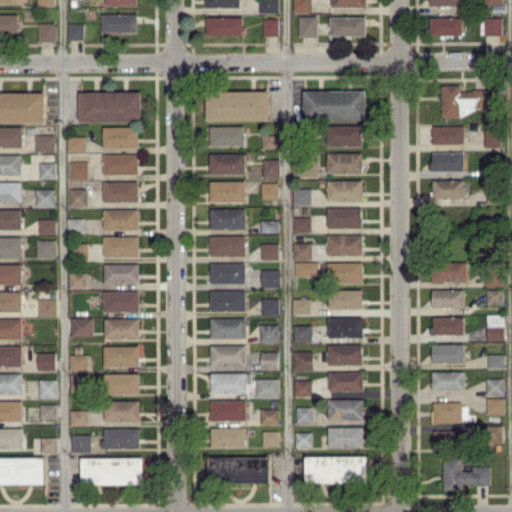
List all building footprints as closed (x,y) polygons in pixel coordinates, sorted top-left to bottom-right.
[(259,0),(260,12),(279,12),(278,0),(259,0)] [(311,11),(310,0),(293,0),(294,12),(311,11)] [(102,31),(138,31),(138,14),(102,13),(102,31)] [(18,14),(0,14),(0,33),(19,33),(18,14)] [(318,16),(299,15),(298,35),(317,36),(318,16)] [(207,34),(242,34),(242,16),(206,17),(207,34)] [(365,16),(329,16),(329,35),(365,35),(365,16)] [(430,17),(430,35),(462,34),(462,17),(430,17)] [(484,34),(501,35),(501,17),(484,17),(484,34)] [(278,18),(263,18),(264,35),(278,35),(278,18)] [(39,23),(39,41),(57,40),(57,23),(39,23)] [(69,39),(84,39),(84,23),(69,23),(69,39)] [(489,89),(460,89),(460,84),(442,85),(442,113),(489,112),(489,89)] [(366,89),(303,90),(304,119),(366,118),(366,89)] [(142,90),(79,91),(80,121),(142,121),(142,90)] [(269,90),(206,90),(207,120),(269,120),(269,90)] [(0,92),(0,121),(46,121),(45,91),(0,92)] [(362,124),(327,125),(327,146),(362,145),(362,124)] [(210,144),(244,144),(244,125),(211,125),(210,144)] [(464,143),(463,125),(432,126),(432,143),(464,143)] [(0,126),(0,146),(23,146),(23,126),(0,126)] [(104,147),(139,146),(138,126),(103,126),(104,147)] [(485,146),(502,145),(501,129),(484,130),(485,146)] [(36,134),(36,151),(56,151),(56,134),(36,134)] [(279,134),(262,135),(262,149),(279,149),(279,134)] [(69,151),(86,151),(86,136),(68,136),(69,151)] [(464,151),(431,151),(431,170),(464,170),(464,151)] [(245,152),(210,152),(210,172),(245,172),(245,152)] [(327,152),(328,172),(363,172),(362,152),(327,152)] [(21,153),(0,153),(0,173),(21,174),(21,153)] [(139,154),(104,153),(104,173),(138,174),(139,154)] [(280,159),(264,158),(263,176),(279,176),(280,159)] [(57,162),(41,161),(40,177),(56,178),(57,162)] [(88,161),(70,161),(70,179),(89,179),(88,161)] [(318,175),(318,161),(294,162),(294,176),(318,175)] [(327,179),(327,200),(363,200),(363,179),(327,179)] [(463,196),(463,179),(433,179),(433,196),(463,196)] [(22,181),(0,180),(0,201),(22,202),(22,181)] [(246,180),(210,180),(211,201),(246,200),(246,180)] [(139,201),(139,181),(104,181),(104,201),(139,201)] [(278,182),(261,182),(262,198),(278,198),(278,182)] [(311,188),(294,187),(293,204),(311,204),(311,188)] [(36,205),(56,206),(56,188),(36,188),(36,205)] [(70,188),(70,206),(88,206),(87,188),(70,188)] [(245,207),(211,208),(211,228),(246,227),(245,207)] [(362,207),(328,207),(328,227),(362,227),(362,207)] [(0,228),(22,229),(22,209),(0,208),(0,228)] [(139,208),(104,209),(104,229),(139,228),(139,208)] [(293,217),(294,232),(312,231),(311,216),(293,217)] [(68,232),(86,232),(85,217),(68,218),(68,232)] [(56,218),(40,218),(39,233),(56,233),(56,218)] [(279,219),(261,220),(261,231),(279,231),(279,219)] [(363,234),(328,234),(328,255),(363,254),(363,234)] [(139,235),(104,236),(105,256),(140,255),(139,235)] [(246,235),(211,235),(210,255),(246,255),(246,235)] [(0,256),(22,256),(22,236),(0,236),(0,256)] [(56,256),(56,239),(37,239),(37,256),(56,256)] [(88,243),(72,242),(71,257),(88,258),(88,243)] [(279,242),(261,243),(262,258),(279,258),(279,242)] [(312,242),(294,242),(294,259),(311,259),(312,242)] [(296,275),(318,275),(318,261),(295,261),(296,275)] [(363,262),(328,261),(328,281),(363,282),(363,262)] [(467,261),(432,261),(431,281),(467,281),(467,261)] [(105,263),(105,282),(139,282),(139,262),(105,263)] [(246,262),(211,262),(211,282),(246,282),(246,262)] [(0,283),(22,283),(22,263),(0,263),(0,283)] [(280,268),(262,269),(262,286),(280,286),(280,268)] [(87,287),(87,272),(70,272),(70,287),(87,287)] [(464,306),(464,288),(432,289),(433,307),(464,306)] [(211,309),(246,310),(246,290),(211,289),(211,309)] [(363,308),(363,289),(330,289),(330,308),(363,308)] [(503,289),(487,289),(487,303),(503,303),(503,289)] [(22,290),(0,290),(0,310),(23,310),(22,290)] [(104,291),(104,311),(140,310),(139,290),(104,291)] [(57,315),(57,298),(39,298),(39,315),(57,315)] [(280,314),(279,298),(262,298),(262,314),(280,314)] [(310,298),(293,298),(293,313),(311,313),(310,298)] [(487,340),(505,340),(505,314),(487,314),(487,340)] [(245,316),(211,317),(212,338),(245,337),(245,316)] [(364,337),(363,316),(328,316),(329,337),(364,337)] [(433,316),(433,333),(464,334),(464,316),(433,316)] [(0,337),(22,338),(22,318),(0,317),(0,337)] [(94,335),(93,317),(72,317),(72,335),(94,335)] [(139,317),(105,318),(106,338),(140,337),(139,317)] [(279,342),(279,324),(261,323),(260,341),(279,342)] [(312,325),(294,324),(294,341),(312,341),(312,325)] [(363,343),(329,344),(329,364),(363,363),(363,343)] [(464,361),(464,343),(432,343),(432,361),(464,361)] [(246,344),(211,345),(212,365),(246,364),(246,344)] [(0,365),(22,365),(22,345),(0,345),(0,365)] [(140,345),(104,345),(105,366),(140,365),(140,345)] [(313,350),(294,351),(294,369),(314,369),(313,350)] [(261,368),(279,369),(279,351),(261,351),(261,368)] [(38,369),(56,369),(56,352),(39,352),(38,369)] [(88,353),(70,354),(70,369),(88,369),(88,353)] [(505,353),(488,354),(488,367),(505,367),(505,353)] [(465,371),(433,370),(433,388),(464,388),(465,371)] [(330,390),(364,390),(364,371),(330,371),(330,390)] [(23,372),(0,372),(0,393),(23,393),(23,372)] [(140,372),(105,373),(105,394),(140,393),(140,372)] [(212,392),(247,392),(246,382),(252,382),(252,389),(258,389),(258,396),(280,396),(279,378),(253,378),(253,372),(212,372),(212,392)] [(71,373),(71,391),(86,391),(86,373),(71,373)] [(504,377),(487,377),(486,394),(504,394),(504,377)] [(40,397),(58,396),(58,378),(40,379),(40,397)] [(311,379),(294,379),(295,396),(312,395),(311,379)] [(504,397),(487,397),(487,414),(504,413),(504,397)] [(364,398),(328,398),(329,419),(364,419),(364,398)] [(0,419),(23,420),(23,400),(0,399),(0,419)] [(246,399),(212,399),(212,419),(247,419),(246,399)] [(140,420),(140,400),(105,400),(105,420),(140,420)] [(433,422),(468,421),(467,402),(432,402),(433,422)] [(57,418),(57,403),(41,403),(41,418),(57,418)] [(297,406),(297,423),(313,422),(313,406),(297,406)] [(261,423),(279,424),(280,408),(261,408),(261,423)] [(70,425),(88,424),(88,409),(70,410),(70,425)] [(502,425),(486,425),(486,442),(503,442),(502,425)] [(24,427),(0,426),(0,447),(24,448),(24,427)] [(245,426),(212,427),(212,447),(246,446),(245,426)] [(364,426),(329,426),(329,446),(364,446),(364,426)] [(140,427),(103,428),(104,448),(141,447),(140,427)] [(434,429),(433,445),(463,446),(464,430),(434,429)] [(263,445),(279,445),(279,430),(263,430),(263,445)] [(297,447),(313,447),(313,432),(297,431),(297,447)] [(91,451),(91,434),(72,434),(72,451),(91,451)] [(58,451),(58,436),(41,437),(42,451),(58,451)] [(306,455),(306,482),(368,481),(368,454),(306,455)] [(0,456),(0,483),(46,483),(46,456),(0,456)] [(143,456),(82,457),(82,483),(144,483),(143,456)] [(270,456),(209,456),(209,482),(270,482),(270,456)] [(491,484),(490,465),(472,465),(472,470),(462,470),(462,457),(443,457),(444,489),(463,489),(463,484),(491,484)]
